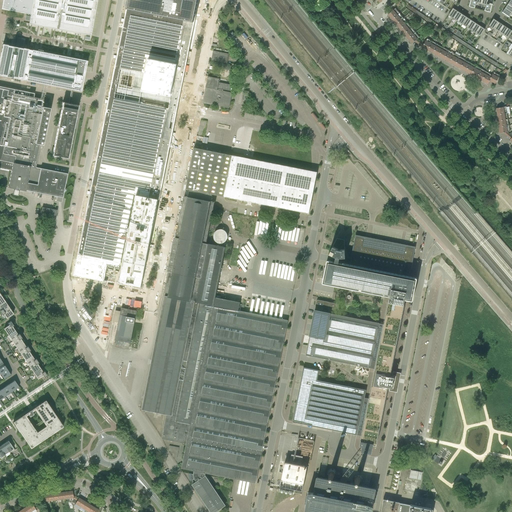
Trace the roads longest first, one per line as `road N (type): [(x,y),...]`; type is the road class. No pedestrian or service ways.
road 1 (unclassified): [(192,112),(132,406)]
road 2 (unclassified): [(275,424),(327,159)]
road 3 (unclassified): [(132,406),(73,317),(66,293),(86,172)]
road 4 (residential): [(0,249),(44,348),(104,440)]
road 5 (unclassified): [(422,269),(384,462)]
road 6 (unclassified): [(316,137),(249,49),(235,121)]
road 7 (tertiary): [(244,0),(345,121)]
road 8 (tertiary): [(461,115),(375,15)]
road 9 (tertiary): [(353,131),(437,230)]
road 10 (unclassified): [(384,462),(336,453),(334,437),(275,424)]
